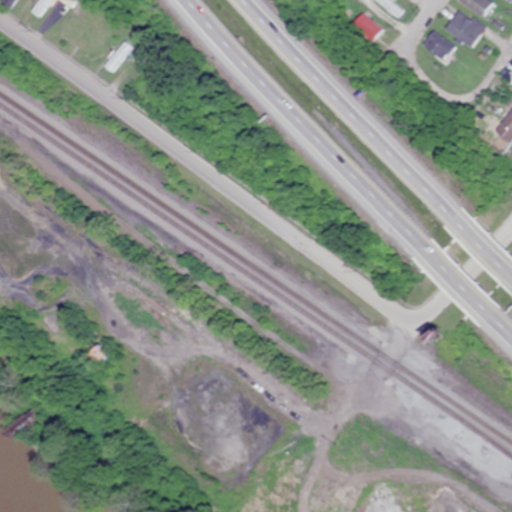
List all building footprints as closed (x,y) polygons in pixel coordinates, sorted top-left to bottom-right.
[(38,0),(31,11),(41,18),(53,0),(38,0)] [(393,0),(379,0),(393,19),(402,12),(393,0)] [(458,0),(458,1),(484,18),(494,2),(490,0),(458,0)] [(472,48),(486,29),(459,10),(445,30),(472,48)] [(421,45),(440,65),(455,50),(436,30),(421,45)] [(131,46),(122,40),(105,68),(114,74),(131,46)] [(511,140),(511,111),(492,132),(507,146),(511,140)]
